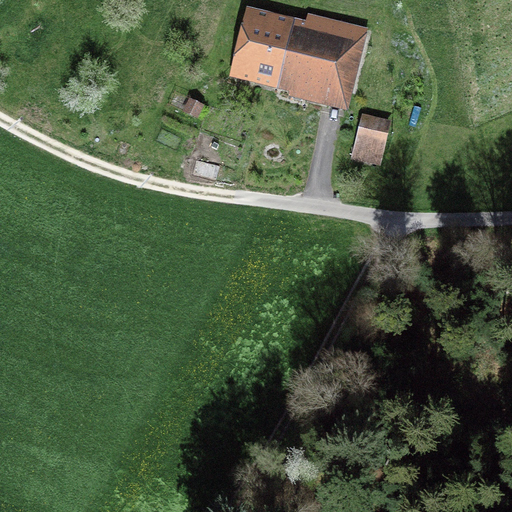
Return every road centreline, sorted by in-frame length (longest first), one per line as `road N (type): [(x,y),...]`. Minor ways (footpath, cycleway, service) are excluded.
road 1 (track): [(237,511),(393,220)]
road 2 (residential): [(511,213),(393,220),(238,203)]
road 3 (track): [(0,126),(140,189),(238,203)]
